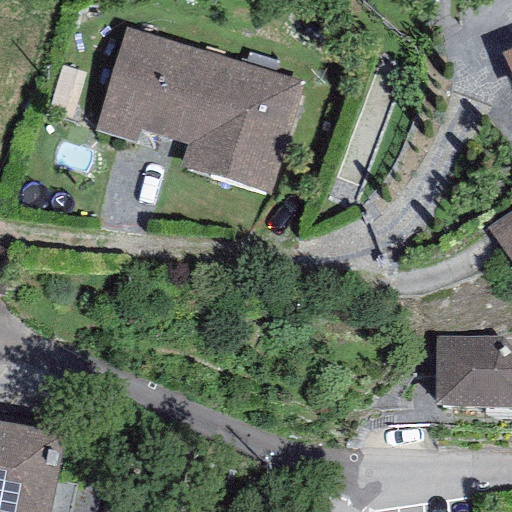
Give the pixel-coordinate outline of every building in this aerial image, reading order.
[(307,86),(127,28),(94,129),(136,143),(139,131),(187,146),(181,164),(273,193),(307,86)] [(511,51),(502,56),(511,81),(511,51)] [(511,215),(490,230),(511,261),(511,215)] [(511,337),(438,336),(437,404),(511,406),(511,337)] [(0,511),(50,511),(66,435),(0,422),(0,511)]
